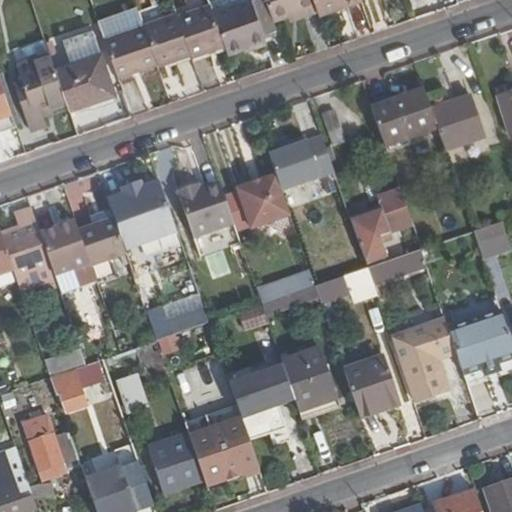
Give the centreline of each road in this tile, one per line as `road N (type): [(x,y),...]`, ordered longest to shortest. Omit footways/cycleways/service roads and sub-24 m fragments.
road 1 (residential): [(0,184),(511,7)]
road 2 (residential): [(280,511),(511,431)]
